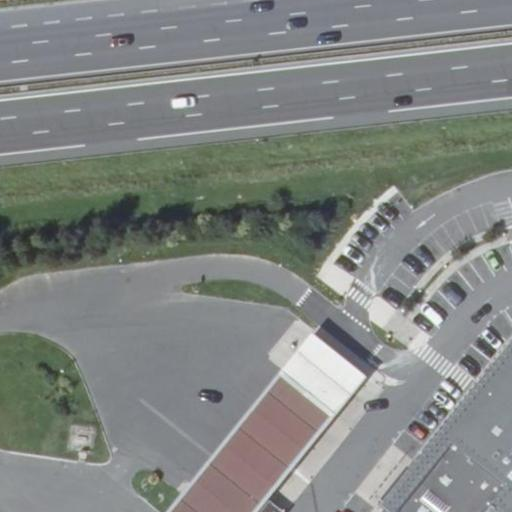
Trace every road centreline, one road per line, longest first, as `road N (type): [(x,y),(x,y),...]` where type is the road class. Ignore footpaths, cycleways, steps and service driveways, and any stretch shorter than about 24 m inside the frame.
road 1 (motorway): [(0,128),(511,69)]
road 2 (motorway): [(264,21),(0,50)]
road 3 (motorway): [(461,0),(264,21)]
